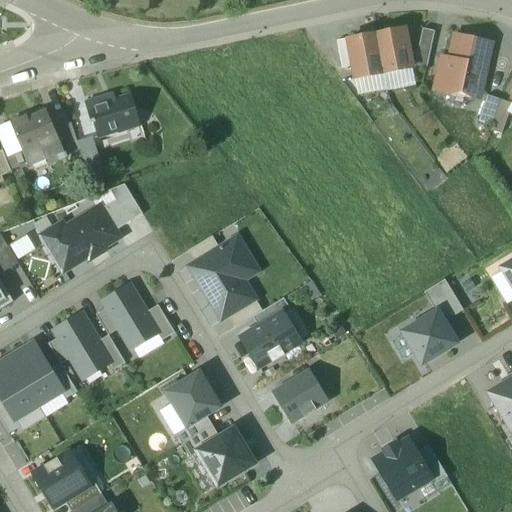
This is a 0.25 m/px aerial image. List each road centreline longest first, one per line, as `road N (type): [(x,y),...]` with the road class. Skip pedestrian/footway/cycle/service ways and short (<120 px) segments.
road 1 (residential): [(290,480),(156,265),(134,261),(0,339)]
road 2 (unclassified): [(90,48),(291,27),(390,0)]
road 3 (residential): [(511,339),(332,444)]
